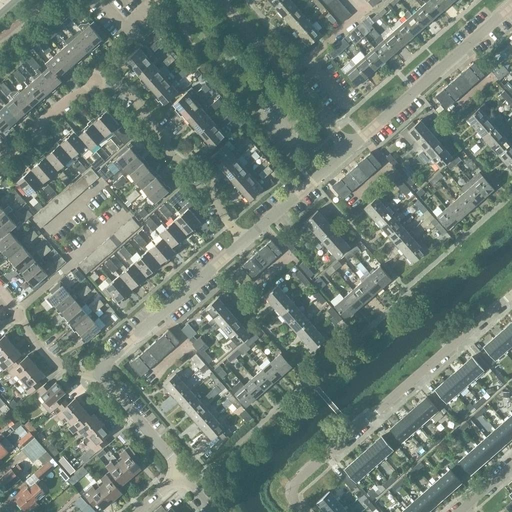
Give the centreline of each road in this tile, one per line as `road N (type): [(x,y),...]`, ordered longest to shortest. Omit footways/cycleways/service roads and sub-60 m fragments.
road 1 (residential): [(244,241),(194,172),(164,159),(140,113),(102,81),(0,167)]
road 2 (residential): [(306,511),(288,491),(511,297)]
road 3 (residential): [(348,150),(511,7)]
road 4 (residential): [(102,380),(108,359),(244,241)]
road 5 (residential): [(348,150),(217,0)]
road 6 (residential): [(102,380),(58,365),(0,293)]
road 7 (residential): [(244,241),(348,150)]
